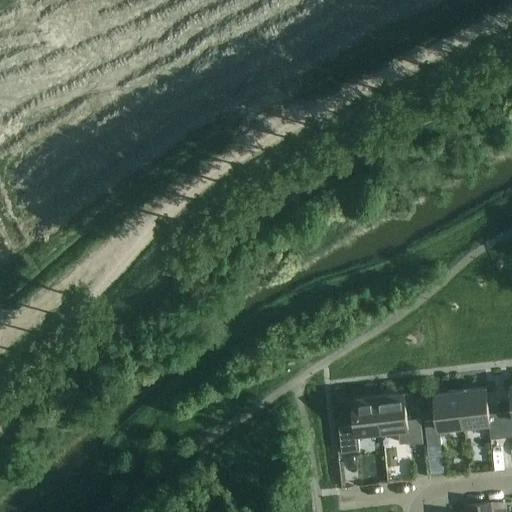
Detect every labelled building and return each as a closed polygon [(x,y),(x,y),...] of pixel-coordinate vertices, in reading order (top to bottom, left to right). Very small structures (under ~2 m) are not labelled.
[(511,383),(511,390),(511,410),(502,411),(504,436),(511,435),(511,383)] [(491,438),(504,436),(502,411),(489,413),(486,386),(460,389),(464,424),(489,422),(491,438)] [(439,427),(464,424),(460,389),(434,392),(438,419),(425,420),(428,445),(441,443),(439,427)] [(404,392),(379,395),(383,430),(398,428),(400,442),(409,441),(409,443),(423,441),(420,417),(407,418),(404,392)] [(358,432),(383,430),(379,395),(353,398),(356,424),(339,426),(342,451),(360,449),(358,432)] [(477,436),(463,439),(465,451),(479,449),(477,436)] [(371,471),(384,469),(380,446),(367,448),(371,471)] [(385,471),(374,472),(375,482),(386,481),(385,471)] [(494,511),(493,502),(466,505),(466,511),(494,511)]
